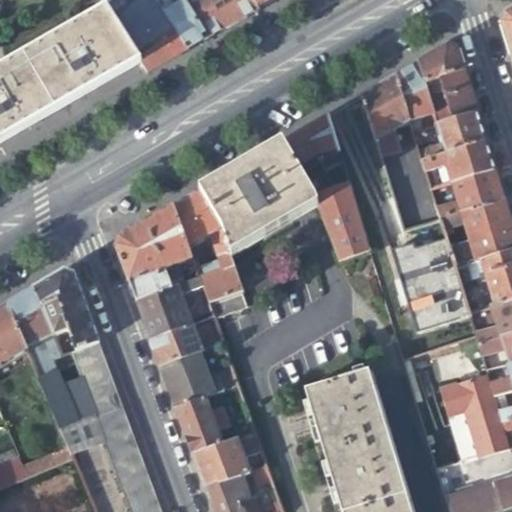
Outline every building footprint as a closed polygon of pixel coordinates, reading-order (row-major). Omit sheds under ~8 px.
[(98,0),(106,11),(138,62),(146,74),(166,63),(184,52),(150,0),(142,0),(138,3),(135,0),(98,0)] [(182,0),(150,0),(184,52),(197,45),(207,39),(182,0)] [(182,0),(207,39),(220,31),(238,21),(257,9),(251,0),(182,0)] [(251,0),(257,9),(273,0),(251,0)] [(511,9),(503,15),(498,27),(503,44),(510,64),(511,63),(511,9)] [(0,73),(0,142),(69,102),(79,96),(110,78),(138,62),(106,11),(0,73)] [(441,93),(450,124),(476,116),(457,54),(447,50),(432,59),(417,68),(427,98),(441,93)] [(432,116),(427,98),(417,68),(405,75),(394,81),(407,122),(408,125),(432,116)] [(394,132),(407,122),(394,81),(375,92),(360,101),(378,158),(386,155),(400,151),(394,132)] [(441,148),(426,153),(418,155),(421,165),(443,158),(484,144),(479,128),(476,116),(450,124),(436,128),(435,129),(441,148)] [(301,135),(281,147),(302,177),(320,166),(327,172),(346,164),(328,120),(301,135)] [(409,129),(412,136),(418,134),(416,127),(409,129)] [(421,133),(418,134),(412,136),(412,139),(418,155),(426,153),(421,133)] [(447,169),(452,186),(494,173),(489,158),(484,144),(443,158),(421,165),(422,167),(424,176),(433,174),(447,169)] [(302,211),(316,202),(313,197),(302,177),(281,147),(269,154),(237,173),(197,196),(221,232),(228,254),(229,258),(302,211)] [(393,161),(386,155),(378,158),(391,198),(398,196),(405,194),(393,161)] [(405,216),(398,196),(391,198),(402,234),(439,223),(436,213),(430,193),(424,176),(422,167),(408,172),(416,197),(408,200),(412,213),(405,216)] [(458,206),(436,213),(439,223),(503,203),(497,184),(494,173),(452,186),(458,206)] [(439,190),(433,174),(424,176),(430,193),(439,190)] [(313,197),(316,202),(339,263),(369,253),(349,184),(327,192),(313,197)] [(188,253),(221,232),(197,196),(182,204),(172,211),(188,253)] [(463,227),(472,256),(475,266),(480,265),(511,254),(511,232),(508,220),(503,203),(439,223),(442,233),(463,227)] [(191,262),(188,253),(172,211),(161,217),(143,227),(130,235),(119,242),(117,243),(116,252),(124,276),(135,305),(172,291),(186,286),(178,267),(191,262)] [(115,235),(119,242),(130,235),(143,227),(138,220),(115,235)] [(419,337),(470,320),(469,319),(464,301),(455,273),(451,262),(444,240),(415,250),(413,246),(399,250),(393,252),(419,337)] [(511,254),(480,265),(494,311),(511,304),(511,254)] [(472,256),(451,262),(455,273),(475,266),(472,256)] [(233,269),(199,281),(201,288),(208,306),(241,293),(233,269)] [(64,347),(68,357),(97,346),(72,278),(62,274),(48,283),(32,292),(52,337),(53,339),(64,332),(69,345),(64,347)] [(180,296),(201,288),(199,281),(198,282),(186,286),(172,291),(135,305),(142,322),(150,344),(192,329),(180,296)] [(42,343),(52,337),(32,292),(21,298),(6,308),(25,352),(27,357),(38,382),(44,397),(61,390),(42,343)] [(211,307),(216,320),(243,310),(238,297),(211,307)] [(473,298),(464,301),(469,319),(476,317),(478,316),(473,298)] [(482,336),(475,338),(479,349),(511,338),(511,304),(494,311),(491,312),(497,332),(482,336)] [(0,372),(27,357),(25,352),(6,308),(0,311),(0,372)] [(478,324),(476,317),(469,319),(470,320),(472,326),(478,324)] [(482,336),(478,324),(472,326),(475,338),(482,336)] [(198,346),(192,329),(150,344),(154,356),(160,370),(183,360),(222,346),(220,339),(198,346)] [(505,354),(510,370),(511,368),(511,338),(479,349),(483,361),(505,354)] [(102,443),(128,511),(159,511),(129,431),(97,346),(68,357),(78,383),(61,390),(44,397),(68,452),(70,457),(102,443)] [(191,381),(183,360),(160,370),(166,387),(176,413),(202,402),(222,394),(218,383),(200,389),(196,379),(191,381)] [(411,365),(403,367),(414,401),(421,399),(411,365)] [(493,369),(486,371),(488,377),(495,374),(493,369)] [(215,376),(218,383),(222,394),(237,388),(231,370),(215,376)] [(371,372),(305,392),(314,425),(332,481),(340,511),(355,511),(408,497),(371,372)] [(481,463),(511,453),(504,428),(495,401),(492,391),(489,381),(441,395),(449,423),(456,421),(469,417),(470,422),(468,422),(481,463)] [(511,384),(492,391),(495,401),(504,399),(511,396),(511,384)] [(511,422),(509,415),(504,399),(495,401),(504,428),(511,425),(511,422)] [(208,417),(202,402),(176,413),(183,433),(193,459),(220,449),(214,433),(229,427),(222,411),(208,417)] [(234,428),(239,442),(255,436),(250,422),(234,428)] [(261,453),(255,436),(239,442),(220,449),(193,459),(198,471),(205,492),(240,478),(252,473),(250,466),(246,468),(243,460),(261,453)] [(68,452),(22,471),(27,482),(72,462),(70,457),(68,452)] [(0,494),(27,482),(22,471),(21,468),(0,476),(0,494)] [(253,511),(240,478),(205,492),(213,511),(253,511)] [(511,511),(511,479),(444,501),(447,511),(511,511)] [(415,511),(411,496),(358,511),(415,511)]
